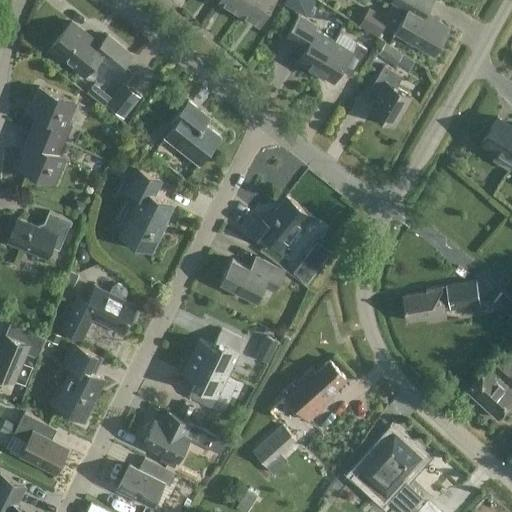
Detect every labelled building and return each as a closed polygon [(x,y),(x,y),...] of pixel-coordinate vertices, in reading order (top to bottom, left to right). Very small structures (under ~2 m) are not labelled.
[(220,0),(239,11),(245,0),(220,0)] [(245,0),(239,11),(260,23),(273,0),(245,0)] [(291,0),(290,2),(313,14),(320,0),(291,0)] [(394,32),(433,54),(449,26),(425,12),(432,0),(391,0),(407,9),(394,32)] [(358,23),(378,35),(388,18),(369,6),(358,23)] [(317,24),(298,13),(285,36),(304,47),(297,60),(316,71),(334,39),(315,28),(317,24)] [(107,34),(99,44),(70,21),(50,46),(85,74),(100,55),(118,70),(131,54),(107,34)] [(334,39),(316,71),(334,81),(341,69),(350,74),(366,47),(357,42),(352,50),(334,39)] [(386,39),(379,50),(396,61),(402,50),(386,39)] [(370,111),(393,124),(410,94),(396,86),(402,75),(383,64),(367,93),(377,99),(370,111)] [(106,102),(124,116),(141,95),(123,81),(106,102)] [(30,127),(65,141),(72,124),(68,122),(76,101),(38,85),(28,111),(35,114),(30,127)] [(165,136),(199,163),(221,136),(197,117),(202,110),(188,99),(172,121),(175,123),(165,136)] [(511,125),(497,116),(481,142),(497,151),(493,158),(509,168),(511,163),(511,125)] [(65,141),(30,127),(24,141),(27,142),(17,167),(55,183),(65,157),(59,154),(65,141)] [(119,235),(151,251),(160,232),(159,231),(172,204),(153,194),(161,180),(135,167),(125,189),(138,195),(119,235)] [(269,240),(282,250),(311,214),(286,194),(271,212),(269,211),(263,218),(257,214),(246,228),(266,244),(269,240)] [(80,214),(85,204),(75,199),(70,208),(80,214)] [(52,246),(59,249),(71,220),(49,210),(44,221),(36,224),(17,216),(7,240),(47,257),(52,246)] [(90,255),(87,250),(82,248),(77,250),(75,256),(77,261),(83,263),(88,260),(90,255)] [(284,270),(262,259),(255,255),(249,266),(231,257),(220,281),(256,299),(264,284),(274,290),(284,270)] [(300,260),(293,269),(306,279),(313,270),(300,260)] [(73,286),(78,275),(69,271),(64,282),(73,286)] [(511,274),(500,289),(511,298),(511,274)] [(476,279),(446,284),(449,307),(479,302),(480,302),(476,279)] [(123,299),(127,291),(125,286),(118,282),(112,284),(109,291),(95,285),(84,307),(73,301),(60,328),(81,338),(92,317),(123,332),(137,305),(123,299)] [(426,290),(403,294),(407,320),(425,316),(426,321),(446,318),(444,307),(449,307),(446,284),(441,285),(426,287),(426,290)] [(26,352),(37,357),(46,337),(23,327),(18,338),(5,333),(0,345),(0,374),(14,381),(26,352)] [(191,354),(227,372),(244,339),(221,327),(213,344),(199,337),(191,354)] [(57,343),(60,335),(51,331),(48,339),(57,343)] [(265,334),(261,342),(273,348),(277,340),(265,334)] [(53,404),(82,419),(104,377),(94,373),(102,358),(73,343),(63,362),(72,367),(53,404)] [(488,367),(467,389),(498,417),(511,401),(511,356),(510,359),(502,351),(490,364),(488,367)] [(227,372),(191,354),(182,372),(196,378),(188,394),(211,406),(227,372)] [(283,391),(308,419),(321,407),(320,406),(331,396),(328,393),(346,377),(329,359),(315,371),(312,368),(297,381),(296,379),(283,391)] [(177,414),(186,419),(193,406),(184,401),(177,414)] [(20,453),(56,471),(68,447),(45,435),(51,424),(24,411),(13,433),(27,440),(20,453)] [(189,437),(194,440),(201,427),(170,412),(164,423),(154,418),(142,442),(178,460),(189,437)] [(5,417),(0,426),(9,430),(13,421),(5,417)] [(266,465),(296,438),(282,422),(252,449),(266,465)] [(394,431),(359,470),(405,511),(407,511),(422,496),(402,477),(421,456),(408,444),(407,446),(403,443),(405,441),(394,431)] [(164,481),(169,484),(175,471),(144,456),(138,468),(129,463),(117,487),(152,504),(164,481)] [(0,511),(35,511),(17,503),(25,486),(0,473),(0,511)] [(205,486),(209,477),(204,474),(197,476),(194,481),(205,486)] [(256,495),(246,488),(235,505),(245,511),(256,495)]
